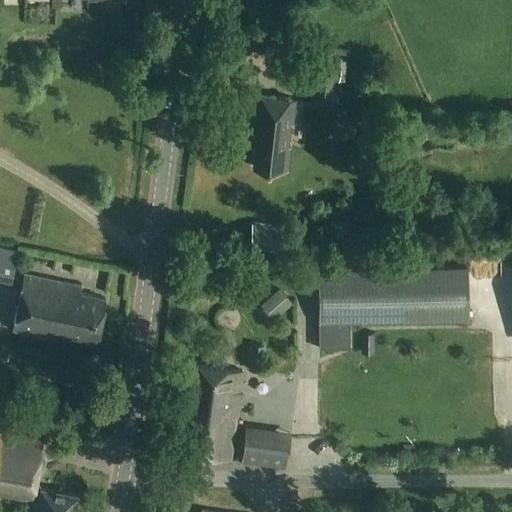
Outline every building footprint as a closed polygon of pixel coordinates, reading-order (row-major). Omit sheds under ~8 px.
[(339,82),(341,58),(305,54),(302,77),(313,78),(311,102),(334,105),(337,81),(339,82)] [(291,123),(294,98),(254,93),(249,135),(255,135),(252,165),(285,169),(288,144),(286,143),(288,123),(291,123)] [(283,252),(286,227),(253,223),(250,249),(283,252)] [(0,280),(13,283),(19,251),(0,247),(0,280)] [(468,267),(404,268),(319,270),(320,322),(320,348),(351,348),(350,333),(350,322),(469,320),(468,267)] [(96,341),(105,299),(80,294),(82,286),(23,274),(12,329),(59,338),(60,334),(96,341)] [(261,304),(274,319),(292,303),(279,288),(261,304)] [(262,371),(265,346),(252,344),(249,370),(262,371)] [(175,450),(230,457),(241,371),(193,365),(191,383),(188,391),(182,398),(175,450)] [(241,458),(286,464),(290,436),(245,430),(245,433),(241,458)] [(76,511),(79,493),(35,486),(43,441),(0,433),(0,494),(40,501),(38,511),(76,511)]
